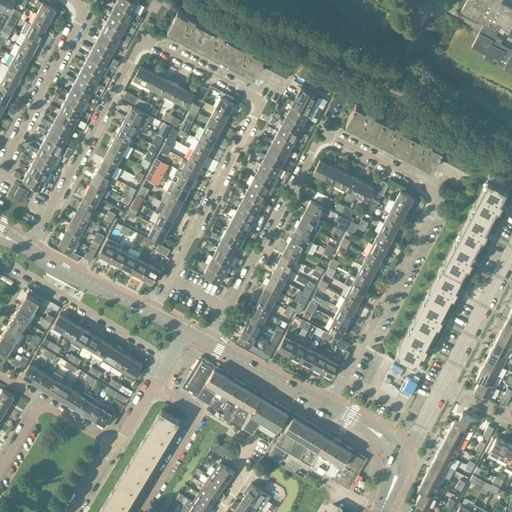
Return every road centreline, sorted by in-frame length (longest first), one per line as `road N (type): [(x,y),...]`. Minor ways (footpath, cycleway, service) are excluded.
road 1 (residential): [(327,404),(438,196),(321,131),(209,346)]
road 2 (residential): [(149,314),(259,101),(141,40),(28,250)]
road 3 (residential): [(0,167),(83,7),(69,0)]
road 4 (residential): [(0,257),(167,359)]
road 5 (residential): [(142,511),(194,420),(192,410),(151,386)]
road 6 (residential): [(109,446),(41,402),(0,471)]
road 7 (tertiary): [(440,384),(511,252)]
road 8 (tertiary): [(149,314),(28,250)]
road 9 (tertiary): [(327,404),(209,346)]
